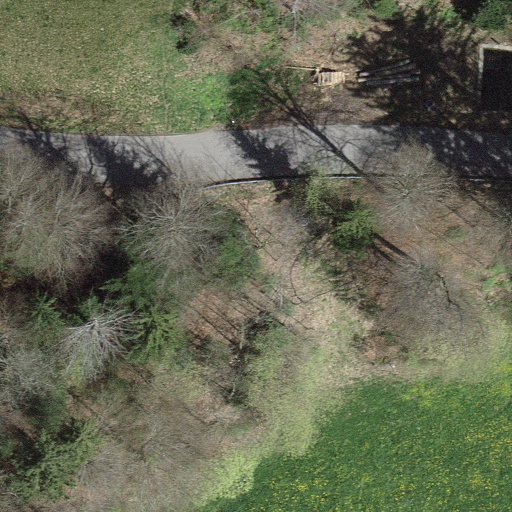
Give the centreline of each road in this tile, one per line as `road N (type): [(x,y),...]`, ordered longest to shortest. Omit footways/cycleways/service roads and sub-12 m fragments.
road 1 (unclassified): [(511,153),(322,144),(100,156),(0,148)]
road 2 (track): [(177,155),(112,237),(32,305),(0,307)]
